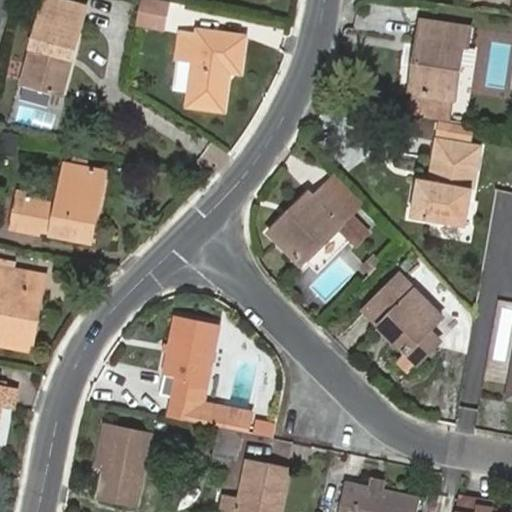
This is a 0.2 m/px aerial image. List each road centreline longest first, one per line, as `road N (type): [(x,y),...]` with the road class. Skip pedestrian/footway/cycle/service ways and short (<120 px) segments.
road 1 (residential): [(195,228),(384,427),(411,441),(511,460)]
road 2 (residential): [(195,228),(105,308),(79,358),(37,511)]
road 3 (residential): [(323,0),(285,113),(195,228)]
road 4 (unknown): [(239,172),(118,92),(125,12)]
